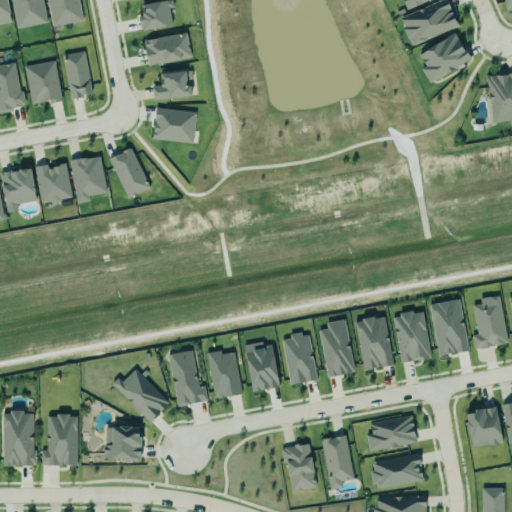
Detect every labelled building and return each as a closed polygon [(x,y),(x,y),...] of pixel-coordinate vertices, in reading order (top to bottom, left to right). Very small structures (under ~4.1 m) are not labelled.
[(0,0),(0,24),(10,23),(6,0),(0,0)] [(10,0),(15,28),(46,23),(41,0),(10,0)] [(46,0),(51,26),(81,21),(77,0),(46,0)] [(138,30),(171,23),(165,0),(144,0),(139,1),(141,11),(135,13),(138,30)] [(398,16),(435,0),(443,0),(454,23),(410,44),(406,37),(404,38),(400,27),(401,25),(398,16)] [(400,0),(404,8),(421,0),(400,0)] [(511,0),(511,7),(502,9),(500,0),(511,0)] [(415,53),(450,31),(467,57),(426,81),(418,68),(423,65),(415,53)] [(143,38),(146,64),(189,60),(186,34),(143,38)] [(60,54),(68,98),(81,96),(81,94),(89,92),(82,50),(60,54)] [(0,62),(0,112),(11,110),(10,107),(21,105),(13,60),(0,62)] [(60,101),(54,61),(24,66),(29,105),(60,101)] [(511,66),(481,72),(489,122),(508,119),(508,125),(511,124),(511,66)] [(152,99),(191,96),(189,70),(158,72),(160,85),(151,86),(152,99)] [(191,144),(195,113),(155,107),(151,138),(191,144)] [(131,148),(109,157),(124,199),(147,190),(131,148)] [(65,159),(76,157),(77,158),(82,157),(82,158),(96,155),(102,191),(85,195),(86,199),(74,202),(65,159)] [(31,164),(39,202),(69,196),(62,158),(31,164)] [(0,191),(0,168),(27,164),(34,200),(16,203),(17,211),(4,213),(0,191)] [(468,335),(474,334),(468,305),(477,304),(476,298),(486,296),(487,297),(495,296),(504,341),(501,342),(501,343),(492,345),(492,344),(484,345),(484,347),(477,348),(477,347),(471,348),(468,335)] [(425,305),(454,300),(463,349),(440,353),(440,355),(434,356),(425,305)] [(398,362),(389,317),(396,315),(396,312),(408,310),(409,313),(418,311),(427,357),(414,359),(414,358),(398,362)] [(353,321),(363,371),(392,365),(383,316),(353,321)] [(315,329),(323,328),(323,322),(341,318),(351,371),(324,377),(315,329)] [(278,339),(286,384),(314,379),(306,333),(298,335),(298,331),(286,333),(286,337),(278,339)] [(240,345),(259,340),(261,344),(267,343),(276,385),(248,391),(240,345)] [(165,354),(187,349),(189,351),(195,386),(201,385),(204,399),(174,405),(165,354)] [(235,352),(220,354),(220,351),(207,352),(211,398),(239,395),(235,352)] [(108,382),(114,376),(118,381),(131,368),(165,401),(162,403),(163,404),(146,422),(108,382)] [(497,404),(511,400),(511,442),(505,443),(497,404)] [(492,405),(499,443),(485,445),(485,444),(468,446),(465,435),(464,434),(462,422),(463,421),(462,414),(471,412),(470,409),(492,405)] [(0,413),(6,413),(6,410),(19,410),(19,413),(29,413),(29,449),(32,449),(32,464),(6,464),(6,465),(0,465),(0,413)] [(37,464),(37,449),(43,449),(43,415),(53,415),(53,413),(65,413),(65,415),(73,415),(73,464),(37,464)] [(366,422),(408,414),(410,425),(409,425),(413,441),(365,450),(363,434),(368,433),(366,422)] [(102,427),(116,426),(116,425),(128,425),(128,426),(134,426),(135,432),(137,432),(137,457),(136,457),(136,460),(121,460),(121,457),(100,457),(100,444),(102,444),(102,427)] [(325,482),(350,478),(341,434),(327,437),(327,436),(317,439),(325,482)] [(277,449),(280,448),(280,447),(290,445),(290,444),(296,442),(297,444),(305,443),(312,485),(288,490),(282,461),(279,461),(277,449)] [(369,461),(415,452),(417,465),(414,465),(415,471),(418,471),(419,479),(374,488),(373,482),(369,482),(367,471),(370,469),(369,461)] [(477,511),(477,487),(500,487),(500,511),(477,511)] [(424,511),(424,496),(374,498),(374,511),(424,511)]
